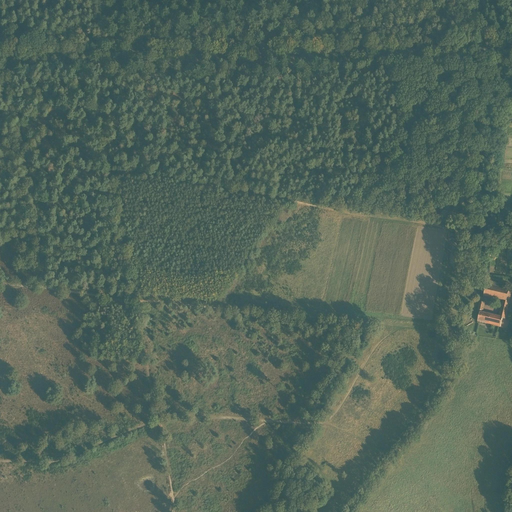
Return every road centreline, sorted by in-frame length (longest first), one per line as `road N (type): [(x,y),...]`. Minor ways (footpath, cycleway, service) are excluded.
road 1 (unclassified): [(0,52),(511,48)]
road 2 (track): [(457,320),(131,299),(0,281)]
road 3 (track): [(457,320),(482,60)]
road 4 (track): [(46,287),(5,52)]
road 5 (track): [(348,511),(451,382),(457,320)]
